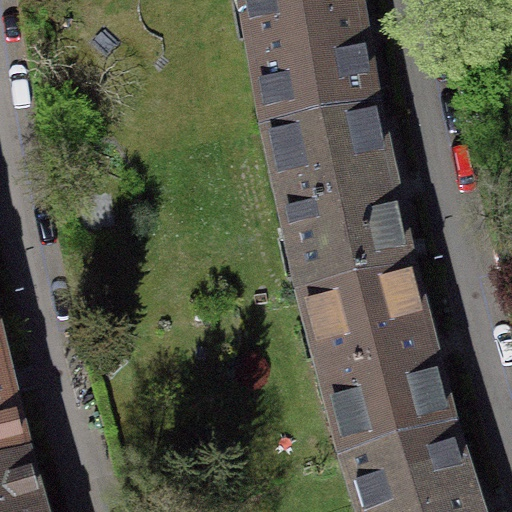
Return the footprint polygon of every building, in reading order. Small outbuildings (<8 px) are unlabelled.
[(266,131),(373,111),(362,48),(364,47),(362,41),(361,35),(360,28),(360,21),(357,21),(353,0),(243,0),(246,13),(256,11),(260,35),(250,37),(266,131)] [(302,297),(408,272),(393,205),(395,204),(393,198),(391,191),(390,184),(390,177),(387,178),(373,111),(266,131),(289,239),(298,237),(302,258),(294,260),(302,297)] [(345,462),(450,431),(432,365),(434,364),(431,358),(429,351),(428,345),(428,338),(425,338),(408,272),(302,297),(312,335),(321,332),(326,354),(317,356),(345,462)] [(0,469),(24,463),(5,385),(0,365),(0,469)] [(475,511),(475,510),(473,503),(472,497),(470,497),(450,431),(345,462),(360,511),(475,511)] [(0,511),(38,511),(24,463),(0,469),(0,511)]
